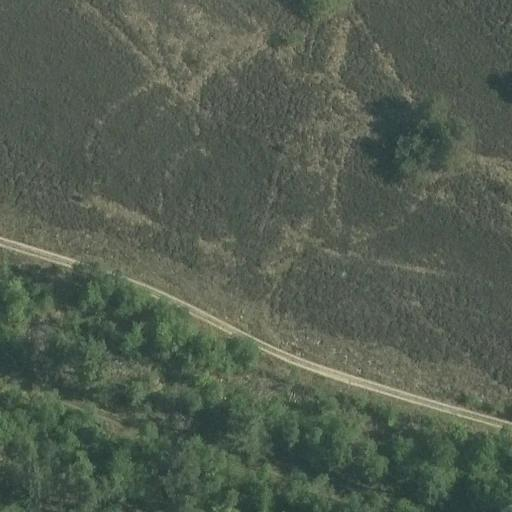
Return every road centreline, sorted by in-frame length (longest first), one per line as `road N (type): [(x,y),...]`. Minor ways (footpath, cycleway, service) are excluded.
road 1 (track): [(0,240),(133,284),(346,378),(511,427)]
road 2 (track): [(406,511),(179,443),(0,376)]
